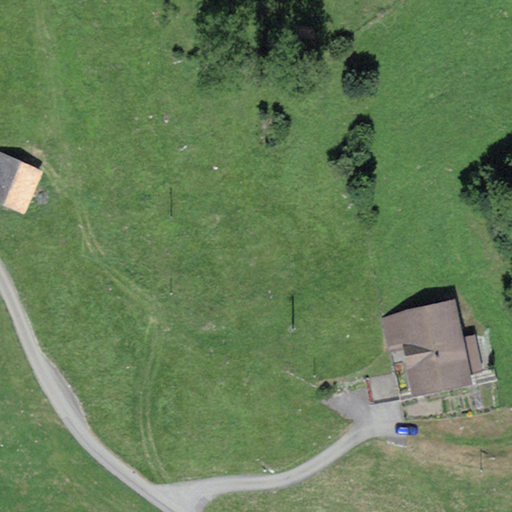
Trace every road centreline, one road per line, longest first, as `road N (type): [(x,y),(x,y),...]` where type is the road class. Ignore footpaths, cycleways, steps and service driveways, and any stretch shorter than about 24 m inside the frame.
road 1 (residential): [(0,277),(51,389),(83,436),(177,511)]
road 2 (track): [(373,423),(293,476),(204,489),(184,511)]
